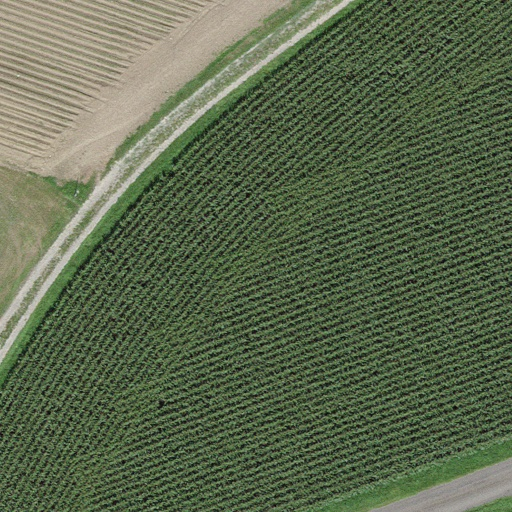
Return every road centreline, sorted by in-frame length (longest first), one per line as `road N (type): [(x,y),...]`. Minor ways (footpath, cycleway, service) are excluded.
road 1 (track): [(382,0),(189,146),(95,238),(0,390)]
road 2 (unclassified): [(388,511),(511,466)]
